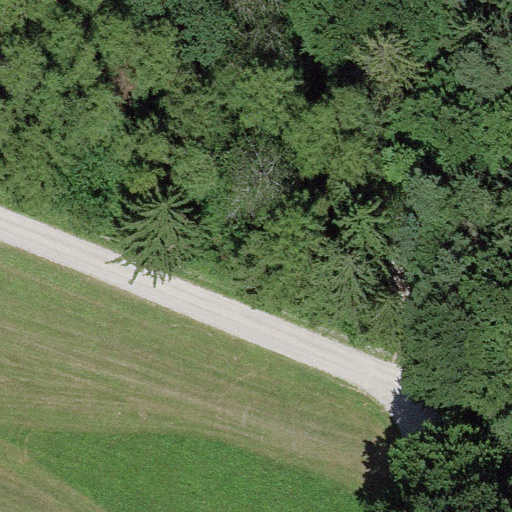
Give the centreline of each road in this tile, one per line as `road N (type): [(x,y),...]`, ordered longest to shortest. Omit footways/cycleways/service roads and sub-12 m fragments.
road 1 (track): [(0,231),(511,433)]
road 2 (track): [(483,0),(399,104),(377,220),(426,398),(424,511)]
